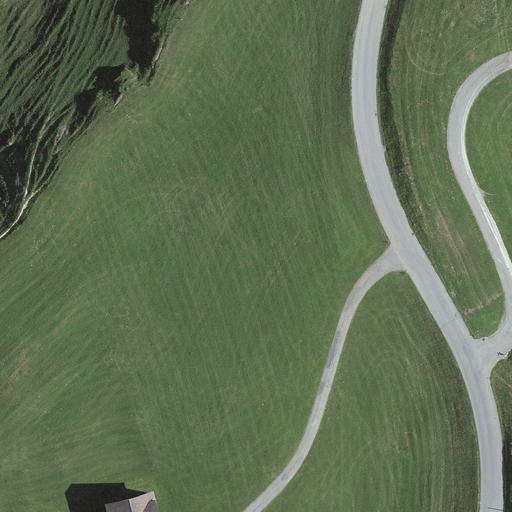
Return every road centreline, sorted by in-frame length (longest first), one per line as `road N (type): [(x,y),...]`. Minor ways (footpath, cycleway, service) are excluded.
road 1 (tertiary): [(492,511),(491,438),(479,384),(408,253),(375,170),(364,83),(376,0)]
road 2 (track): [(254,511),(304,452),(361,288),(408,253)]
road 3 (track): [(511,60),(464,96),(456,132),(466,183),(511,290)]
